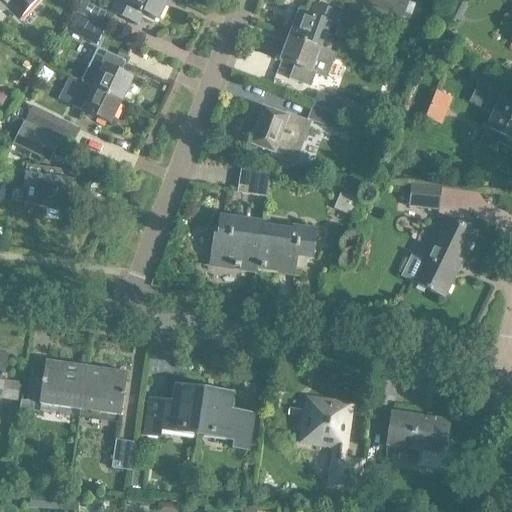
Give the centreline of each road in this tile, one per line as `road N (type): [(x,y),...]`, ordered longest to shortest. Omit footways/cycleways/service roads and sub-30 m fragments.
road 1 (residential): [(503,368),(124,315)]
road 2 (residential): [(124,315),(245,0)]
road 3 (residential): [(124,315),(0,298)]
